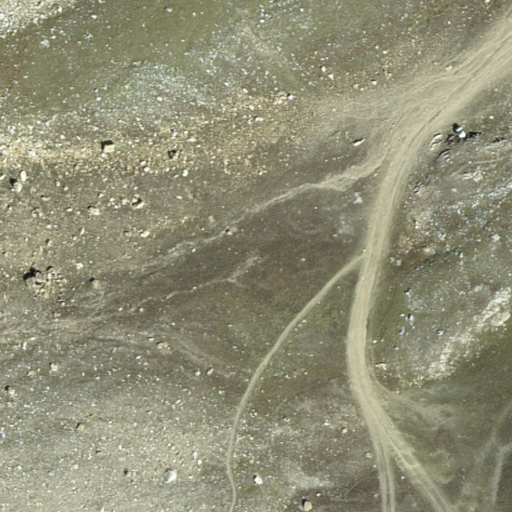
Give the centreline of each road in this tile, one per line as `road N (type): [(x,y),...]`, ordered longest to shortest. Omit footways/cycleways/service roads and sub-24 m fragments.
road 1 (track): [(372,251),(354,354),(381,446),(387,511)]
road 2 (track): [(511,49),(404,152),(372,251)]
road 3 (track): [(360,380),(391,439),(447,511)]
